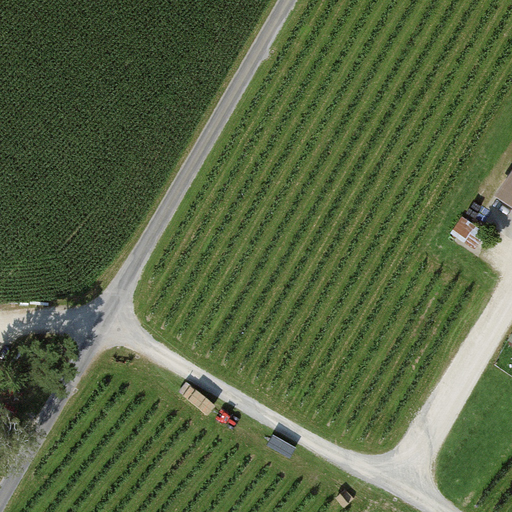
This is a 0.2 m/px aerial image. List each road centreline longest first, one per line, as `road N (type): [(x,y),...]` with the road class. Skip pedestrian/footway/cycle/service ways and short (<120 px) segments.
road 1 (track): [(0,508),(293,0)]
road 2 (track): [(437,511),(108,326),(0,331)]
road 3 (track): [(511,294),(412,495)]
